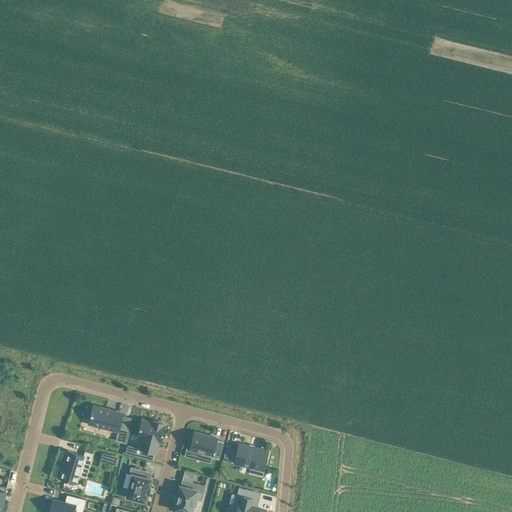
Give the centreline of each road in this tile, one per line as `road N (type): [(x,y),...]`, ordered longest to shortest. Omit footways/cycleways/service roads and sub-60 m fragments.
road 1 (residential): [(182,408),(52,379),(42,389),(12,511)]
road 2 (residential): [(283,511),(288,441),(182,408)]
